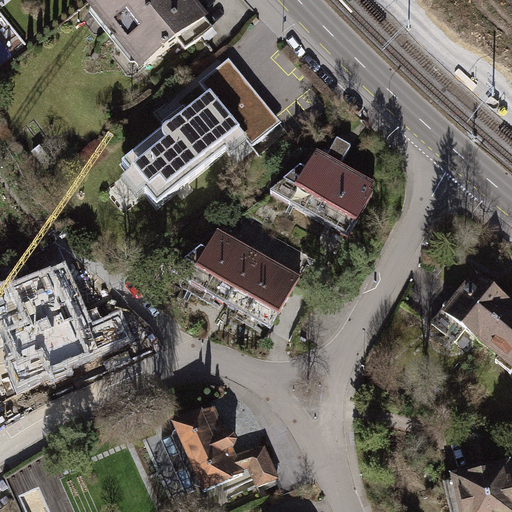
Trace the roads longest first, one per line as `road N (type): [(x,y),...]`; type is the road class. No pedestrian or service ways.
road 1 (residential): [(311,397),(245,364),(189,356),(134,371),(0,448)]
road 2 (residential): [(311,397),(369,322),(457,152)]
road 3 (secondary): [(299,0),(457,152)]
road 4 (residential): [(311,397),(357,511)]
